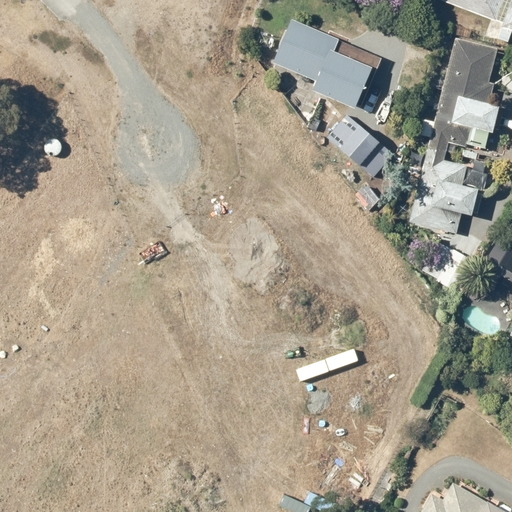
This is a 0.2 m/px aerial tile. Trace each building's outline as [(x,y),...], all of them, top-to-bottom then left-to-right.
[(504,0),(446,0),(497,19),(504,0)] [(339,37),(293,18),(275,63),(318,80),(313,92),(356,109),(373,67),(333,51),(339,37)] [(492,81),(500,45),(455,35),(412,221),(455,231),(459,212),(470,215),(475,192),(461,189),(465,170),(447,166),(452,146),(473,151),(478,132),(493,135),(499,108),(499,85),(492,81)] [(371,134),(349,115),(335,132),(357,151),(371,134)] [(511,251),(498,242),(484,264),(511,282),(511,251)] [(472,259),(441,244),(426,273),(457,289),(472,259)] [(510,511),(455,481),(445,499),(434,492),(422,511),(510,511)]
